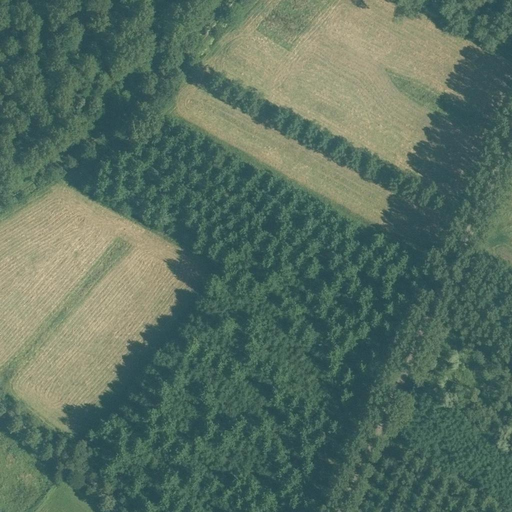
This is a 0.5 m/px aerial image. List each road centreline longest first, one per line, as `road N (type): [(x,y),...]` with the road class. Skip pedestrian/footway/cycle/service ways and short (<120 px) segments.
road 1 (unclassified): [(341,511),(511,136)]
road 2 (track): [(234,0),(146,102),(0,198)]
